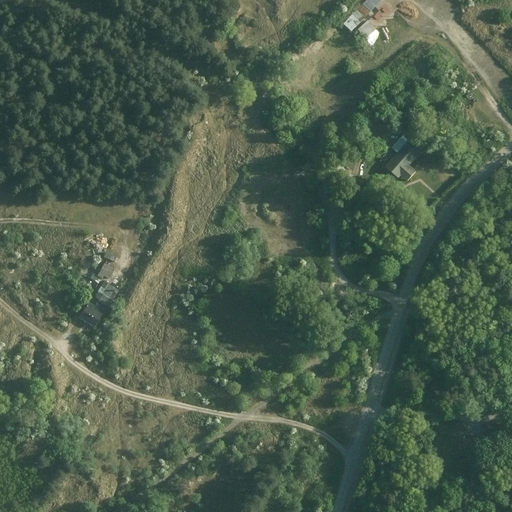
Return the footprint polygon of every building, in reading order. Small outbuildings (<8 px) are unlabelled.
[(365,0),(355,11),(360,16),(363,19),(380,0),(365,0)] [(337,30),(328,39),(332,42),(340,34),(342,36),(347,31),(348,32),(358,22),(356,20),(360,16),(355,11),(341,26),(340,25),(336,29),(337,30)] [(366,20),(356,30),(365,39),(376,30),(366,20)] [(326,37),(309,54),(323,67),(340,50),(332,42),(328,39),(326,37)] [(350,39),(343,45),(352,55),(359,48),(350,39)] [(291,64),(276,80),(290,92),(304,77),(291,64)] [(376,119),(374,129),(391,133),(394,124),(387,123),(388,118),(377,116),(376,119)] [(367,127),(374,129),(376,119),(370,118),(367,127)] [(401,135),(390,148),(397,153),(384,167),(396,178),(398,175),(407,183),(416,172),(409,165),(421,152),(401,135)] [(294,142),(290,146),(301,156),(305,152),(294,142)] [(346,168),(356,169),(358,161),(347,159),(346,168)] [(266,191),(264,195),(274,200),(276,195),(266,191)] [(101,275),(95,273),(93,278),(103,282),(105,275),(113,278),(117,267),(105,263),(101,275)] [(94,309),(87,304),(78,318),(93,328),(100,318),(102,319),(114,303),(110,300),(116,291),(104,283),(93,299),(98,303),(94,309)] [(511,435),(511,420),(494,421),(494,435),(511,435)] [(463,439),(464,453),(458,454),(459,465),(481,464),(481,453),(491,452),(490,437),(479,438),(463,439)]
